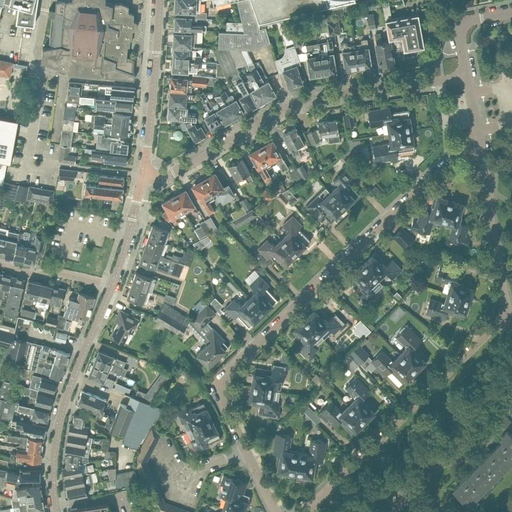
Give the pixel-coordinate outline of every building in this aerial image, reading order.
[(0,0),(18,5),(17,13),(16,22),(34,25),(37,0),(0,0)] [(131,39),(132,29),(136,29),(136,21),(133,20),(133,13),(128,11),(128,5),(120,2),(112,3),(105,1),(104,0),(59,0),(57,1),(56,1),(55,11),(56,11),(55,16),(51,16),(49,42),(55,44),(55,46),(42,48),(42,49),(43,49),(42,53),(43,53),(42,57),(43,57),(41,61),(68,71),(67,73),(134,79),(134,73),(133,72),(134,58),(126,56),(127,46),(129,45),(129,39),(131,39)] [(175,0),(175,11),(194,11),(206,12),(200,11),(201,0),(175,0)] [(236,67),(246,64),(248,66),(253,63),(245,49),(251,49),(270,42),(266,30),(265,26),(259,27),(259,26),(258,22),(250,0),(212,0),(213,4),(228,0),(236,0),(241,22),(226,21),(225,31),(219,31),(218,49),(213,48),(212,48),(225,77),(230,76),(238,73),(236,67)] [(250,0),(258,22),(349,0),(250,0)] [(382,0),(381,0),(381,2),(389,41),(391,51),(404,48),(404,49),(423,46),(417,14),(392,19),(388,0),(382,0)] [(197,30),(206,30),(207,25),(196,24),(197,18),(206,19),(206,12),(194,11),(194,17),(175,16),(175,18),(173,19),(173,21),(174,23),(174,29),(176,29),(190,29),(197,30)] [(367,14),(369,29),(375,28),(373,13),(367,14)] [(332,20),(334,34),(340,33),(338,19),(332,20)] [(329,35),(334,34),(332,20),(326,20),(329,35)] [(293,44),(293,45),(294,47),(295,47),(302,45),(296,26),(288,28),(289,31),(293,44)] [(197,30),(190,29),(176,29),(176,33),(174,33),(174,35),(173,35),(172,40),(174,40),(173,46),(201,47),(202,42),(196,42),(197,30)] [(289,31),(281,33),(285,46),(293,44),(289,31)] [(382,42),(380,32),(374,33),(380,64),(393,62),(391,51),(389,41),(383,42),(382,42)] [(354,44),(358,68),(359,68),(360,69),(363,68),(365,67),(370,66),(366,39),(360,39),(361,43),(354,44)] [(331,41),(317,44),(318,50),(322,74),(324,73),(324,74),(329,73),(329,72),(335,71),(334,62),(331,48),(333,48),(331,41)] [(354,44),(347,45),(347,42),(341,43),(345,70),(351,69),(352,70),(355,70),(356,68),(358,68),(354,44)] [(293,45),(284,48),(284,49),(284,50),(284,51),(284,52),(284,53),(283,54),(283,55),(282,56),(281,56),(280,57),(279,58),(274,59),(279,73),(283,71),(288,87),(297,84),(298,84),(300,83),(301,82),(302,82),(296,66),(301,65),(295,47),(294,47),(293,45)] [(201,61),(201,56),(195,55),(195,50),(173,48),(173,49),(172,49),(171,55),(173,55),(172,60),(201,62),(201,61)] [(318,50),(306,52),(310,76),(316,75),(321,75),(321,74),(322,74),(318,50)] [(0,74),(10,76),(12,62),(0,59),(0,74)] [(172,60),(172,65),(171,64),(170,69),(172,69),(172,71),(197,73),(197,67),(216,68),(217,63),(201,61),(201,62),(172,60)] [(254,64),(248,67),(251,72),(267,99),(270,98),(275,96),(274,95),(276,94),(271,86),(268,80),(264,82),(254,64)] [(267,99),(251,72),(246,75),(249,80),(244,83),(256,105),(258,104),(259,104),(260,104),(264,102),(264,101),(267,99)] [(256,105),(243,81),(238,73),(230,76),(232,80),(235,79),(237,84),(243,95),(239,97),(247,111),(248,110),(249,111),(251,109),(252,108),(256,105)] [(212,77),(192,75),(192,79),(171,77),(171,82),(170,83),(169,86),(170,88),(170,89),(191,92),(192,85),(206,86),(206,85),(214,85),(212,77)] [(82,83),(68,82),(67,94),(81,95),(82,83)] [(127,99),(127,97),(132,98),(132,96),(134,96),(135,92),(133,92),(133,89),(135,89),(135,88),(133,88),(105,85),(104,97),(127,99)] [(217,100),(211,104),(215,111),(216,110),(224,124),(225,123),(226,123),(229,122),(229,121),(234,118),(219,94),(217,90),(212,91),(213,92),(215,96),(215,97),(217,100)] [(169,103),(186,105),(186,100),(194,100),(194,94),(170,91),(169,96),(168,97),(168,101),(169,102),(169,103)] [(202,113),(204,117),(212,131),(213,130),(214,130),(216,129),(217,128),(221,125),(214,111),(208,100),(203,91),(199,94),(202,99),(201,100),(203,103),(207,111),(202,113)] [(220,94),(219,94),(234,118),(238,116),(239,116),(242,115),(242,114),(243,113),(235,99),(232,93),(228,96),(225,91),(220,94)] [(132,100),(127,99),(104,97),(68,94),(67,102),(78,103),(78,101),(96,102),(95,107),(131,110),(132,100)] [(63,118),(74,119),(76,107),(64,105),(63,118)] [(167,117),(175,118),(182,119),(190,119),(199,120),(200,114),(199,113),(186,112),(187,107),(181,106),(178,106),(168,106),(167,117)] [(390,113),(390,108),(367,111),(370,127),(389,125),(390,134),(411,131),(409,118),(409,117),(408,110),(390,113)] [(91,114),(90,121),(130,125),(131,115),(121,114),(113,113),(112,118),(105,117),(106,116),(95,115),(91,114)] [(195,140),(197,141),(202,138),(201,137),(205,134),(205,133),(209,131),(200,114),(199,120),(190,119),(182,119),(184,121),(180,123),(183,128),(185,129),(188,128),(195,140)] [(354,126),(353,123),(352,114),(345,115),(347,127),(354,126)] [(0,185),(2,186),(3,182),(7,162),(10,162),(18,120),(0,116),(0,185)] [(61,130),(71,131),(73,131),(74,119),(63,118),(61,130)] [(327,135),(329,142),(340,140),(336,119),(317,123),(318,129),(315,130),(307,133),(312,143),(314,145),(320,142),(317,136),(327,135)] [(88,120),(89,124),(90,125),(91,126),(93,127),(93,133),(101,134),(104,135),(105,134),(103,133),(103,132),(128,135),(129,125),(88,120)] [(295,127),(282,134),(287,143),(293,155),(294,155),(299,152),(298,150),(305,147),(304,145),(303,142),(300,136),(295,127)] [(69,146),(71,146),(73,131),(71,131),(61,130),(60,145),(61,145),(69,146)] [(397,157),(397,152),(414,150),(413,142),(411,131),(390,134),(392,144),(373,146),(375,161),(397,157)] [(96,141),(95,149),(102,150),(105,150),(126,153),(126,152),(128,152),(128,148),(127,147),(128,141),(120,140),(120,139),(104,137),(104,135),(101,134),(101,142),(96,141)] [(260,145),(271,166),(277,162),(282,171),(288,168),(272,140),(267,143),(265,142),(260,145)] [(69,146),(61,145),(59,161),(75,163),(76,155),(68,154),(69,146)] [(249,153),(254,162),(265,181),(270,178),(265,169),(271,166),(260,145),(254,148),(254,150),(249,153)] [(85,148),(84,152),(87,152),(92,153),(91,156),(104,157),(104,162),(125,164),(126,153),(105,150),(102,150),(95,149),(92,149),(87,148),(85,148)] [(253,179),(241,158),(229,165),(237,179),(244,176),(247,182),(253,179)] [(302,180),(308,176),(302,165),(296,168),(297,169),(296,170),(297,170),(302,180)] [(59,168),(58,178),(58,179),(74,180),(75,170),(59,168)] [(345,208),(359,194),(348,182),(352,177),(344,169),(333,180),(333,183),(337,186),(330,192),(325,187),(345,208)] [(297,170),(296,170),(289,173),(288,174),(295,185),(302,180),(297,170)] [(208,175),(203,177),(214,198),(217,203),(224,199),(224,200),(230,196),(230,197),(234,194),(228,184),(223,187),(215,172),(215,173),(210,175),(208,175)] [(85,183),(84,194),(122,198),(124,177),(100,175),(99,185),(85,183)] [(197,183),(192,186),(208,214),(214,211),(208,201),(214,198),(203,177),(197,181),(197,183)] [(17,194),(18,185),(3,182),(3,184),(0,198),(0,207),(3,208),(5,197),(16,200),(17,194)] [(18,185),(17,194),(26,196),(29,186),(19,184),(18,185)] [(268,187),(262,191),(267,201),(281,193),(285,189),(282,184),(270,190),(269,187),(268,187)] [(40,188),(29,186),(27,200),(37,201),(40,188)] [(325,187),(318,194),(305,207),(320,220),(324,216),(330,222),(345,208),(325,187)] [(40,188),(37,201),(51,204),(54,190),(40,188)] [(185,190),(180,192),(179,191),(175,193),(175,195),(184,211),(190,207),(193,213),(197,211),(185,190)] [(282,193),(277,197),(283,204),(284,204),(288,199),(286,197),(282,193)] [(183,211),(175,195),(162,202),(167,210),(162,214),(168,221),(172,219),(175,224),(181,220),(177,215),(183,211)] [(245,210),(251,207),(245,197),(240,200),(245,210)] [(450,200),(438,197),(435,206),(432,207),(430,213),(421,209),(417,220),(413,219),(411,228),(429,234),(434,218),(443,221),(450,200)] [(465,235),(469,225),(459,221),(460,216),(459,214),(462,204),(450,200),(443,221),(453,224),(448,239),(466,245),(469,237),(465,235)] [(242,214),(230,220),(234,227),(246,221),(242,214)] [(311,240),(299,228),(302,226),(292,215),(282,224),(284,226),(285,230),(288,233),(282,238),(296,254),(311,240)] [(205,220),(212,232),(217,229),(210,216),(205,220)] [(152,224),(148,236),(164,242),(170,226),(167,222),(159,219),(157,226),(152,224)] [(212,232),(205,220),(199,223),(206,235),(212,232)] [(8,230),(8,228),(0,226),(0,256),(2,257),(8,230)] [(405,249),(414,240),(401,228),(393,236),(405,249)] [(8,230),(2,257),(9,259),(12,260),(18,233),(8,230)] [(18,233),(12,260),(15,260),(23,262),(27,245),(28,241),(29,233),(23,231),(23,233),(19,232),(18,233)] [(28,241),(27,245),(23,262),(34,265),(36,256),(40,257),(45,237),(36,235),(35,242),(28,241)] [(148,236),(143,249),(160,255),(164,242),(148,236)] [(281,268),(296,254),(282,238),(275,245),(272,242),(269,241),(267,239),(257,248),(267,258),(265,260),(258,252),(253,257),(264,268),(273,259),(281,268)] [(140,256),(139,259),(140,260),(139,262),(167,272),(178,276),(182,263),(179,261),(171,259),(160,255),(143,249),(141,255),(140,256)] [(372,255),(363,264),(377,279),(385,271),(392,279),(402,270),(394,261),(389,266),(387,263),(385,266),(381,262),(378,262),(372,255)] [(424,260),(419,264),(422,269),(427,265),(424,260)] [(363,264),(353,273),(359,280),(359,282),(363,286),(361,289),(363,291),(359,295),(365,303),(366,303),(376,294),(375,293),(383,285),(377,279),(363,264)] [(456,281),(458,274),(454,273),(455,270),(440,265),(436,279),(450,284),(447,294),(468,301),(472,288),(463,285),(462,283),(456,281)] [(135,272),(131,284),(147,290),(152,292),(156,279),(151,277),(145,275),(135,272)] [(6,303),(10,288),(13,276),(2,273),(0,279),(0,298),(2,299),(1,301),(6,303)] [(250,300),(263,314),(278,300),(266,288),(269,285),(259,275),(250,284),(253,287),(253,290),(255,292),(248,298),(250,300)] [(4,313),(16,315),(24,279),(13,276),(10,288),(6,303),(5,309),(4,313)] [(40,283),(28,280),(23,301),(31,302),(32,297),(37,299),(40,283)] [(37,299),(36,304),(40,305),(47,307),(49,302),(52,286),(40,283),(37,299)] [(127,298),(136,301),(142,303),(147,290),(131,284),(127,298)] [(52,286),(49,302),(55,303),(53,310),(58,311),(61,304),(62,300),(64,288),(52,286)] [(397,291),(393,295),(398,301),(402,297),(397,291)] [(74,297),(74,299),(69,297),(68,301),(75,303),(76,301),(91,306),(94,297),(78,292),(77,298),(74,297)] [(165,297),(159,294),(157,300),(163,303),(165,297)] [(447,294),(445,303),(429,298),(425,313),(441,318),(442,315),(445,316),(448,309),(453,311),(455,310),(465,313),(468,301),(447,294)] [(165,297),(163,302),(172,305),(175,298),(165,295),(165,297)] [(263,314),(250,300),(248,298),(242,305),(240,302),(237,302),(234,299),(224,308),(234,318),(237,316),(248,328),(263,314)] [(215,299),(210,303),(219,316),(222,313),(219,310),(222,307),(215,299)] [(88,318),(88,317),(91,306),(76,301),(75,303),(68,301),(64,315),(67,316),(67,317),(78,320),(80,315),(88,318)] [(155,319),(181,334),(190,319),(164,304),(155,319)] [(213,328),(207,323),(216,314),(206,304),(190,320),(187,324),(207,345),(196,354),(208,367),(225,350),(225,349),(228,346),(223,341),(224,340),(213,328)] [(346,305),(342,308),(347,313),(351,310),(346,305)] [(398,306),(395,310),(402,316),(405,313),(398,306)] [(33,317),(34,311),(22,308),(20,314),(33,317)] [(138,319),(129,314),(120,310),(115,320),(117,322),(110,335),(123,342),(132,325),(135,326),(138,319)] [(314,311),(304,320),(324,340),(332,332),(333,334),(339,328),(341,330),(346,325),(335,314),(330,318),(327,321),(323,317),(320,317),(314,311)] [(57,318),(56,326),(63,328),(66,317),(67,317),(67,316),(64,315),(63,316),(59,314),(58,314),(57,318)] [(47,315),(45,324),(55,327),(56,326),(57,318),(47,315)] [(360,318),(353,324),(365,335),(371,329),(364,322),(360,318)] [(367,319),(364,322),(371,329),(374,326),(369,321),(367,319)] [(315,347),(324,340),(304,320),(295,328),(302,335),(302,338),(305,342),(298,349),(309,360),(313,357),(311,355),(317,349),(315,347)] [(0,323),(0,344),(4,345),(10,347),(6,362),(20,366),(36,371),(39,358),(39,356),(42,348),(49,350),(50,347),(42,344),(27,340),(12,337),(15,327),(1,323),(0,323)] [(65,341),(67,333),(62,332),(63,328),(56,326),(55,327),(52,338),(65,341)] [(414,348),(419,343),(416,340),(418,337),(407,326),(396,337),(407,348),(400,355),(415,371),(425,361),(418,355),(418,352),(414,348)] [(446,342),(441,347),(447,353),(452,348),(446,342)] [(358,344),(349,353),(360,364),(369,355),(358,344)] [(4,345),(0,361),(6,362),(10,347),(4,345)] [(50,347),(48,353),(55,355),(53,361),(66,365),(70,353),(57,349),(50,347)] [(94,361),(93,363),(108,369),(120,374),(124,376),(127,368),(123,367),(125,361),(108,354),(98,351),(97,355),(96,355),(96,356),(94,357),(93,360),(94,361)] [(415,371),(400,355),(393,362),(382,351),(371,362),(382,373),(385,371),(388,374),(393,369),(397,372),(399,373),(406,379),(415,371)] [(282,353),(280,362),(292,365),(293,364),(282,353)] [(359,364),(348,354),(342,360),(352,371),(359,364)] [(36,371),(52,376),(61,379),(65,367),(53,363),(50,369),(38,365),(39,361),(45,363),(46,359),(40,356),(39,358),(36,371)] [(90,371),(88,375),(92,377),(106,382),(105,384),(112,387),(114,382),(115,380),(106,376),(108,369),(93,363),(92,364),(91,365),(90,368),(90,369),(90,371)] [(280,392),(280,391),(279,391),(279,389),(280,389),(282,382),(281,382),(280,381),(280,380),(284,381),(285,373),(287,373),(288,367),(272,364),(271,370),(255,368),(252,386),(280,392)] [(36,371),(20,366),(20,367),(19,373),(28,376),(30,369),(36,371)] [(32,374),(29,387),(41,391),(42,389),(54,392),(54,391),(55,390),(56,387),(55,386),(57,381),(32,374)] [(312,378),(318,384),(323,379),(317,374),(312,378)] [(363,398),(368,393),(365,390),(367,388),(356,377),(345,388),(356,399),(349,406),(364,421),(373,412),(367,405),(367,402),(363,398)] [(1,380),(0,385),(0,397),(6,399),(10,382),(1,380)] [(154,382),(151,386),(158,390),(161,386),(154,382)] [(34,404),(34,403),(50,407),(50,406),(51,405),(52,402),(52,401),(53,395),(41,392),(41,391),(31,388),(25,386),(24,390),(23,394),(29,395),(29,396),(30,396),(28,402),(34,404)] [(278,402),(280,392),(252,386),(249,399),(258,401),(260,403),(258,414),(279,417),(280,411),(278,411),(280,403),(278,402)] [(137,389),(134,397),(141,399),(149,403),(154,396),(146,393),(137,389)] [(106,399),(91,393),(82,390),(76,404),(86,408),(97,412),(95,417),(94,419),(109,431),(114,417),(103,413),(104,410),(105,407),(103,407),(106,399)] [(149,403),(141,399),(134,397),(130,395),(126,405),(120,403),(114,417),(109,431),(120,436),(119,440),(122,442),(122,441),(137,447),(155,418),(157,419),(162,408),(149,403)] [(15,402),(12,416),(23,418),(24,411),(32,413),(31,418),(47,421),(47,420),(48,419),(48,417),(48,416),(49,410),(34,407),(34,406),(18,402),(15,402)] [(182,422),(187,432),(212,420),(203,402),(190,408),(189,406),(177,412),(182,422)] [(336,424),(341,419),(345,423),(348,423),(355,430),(364,421),(349,406),(342,413),(331,402),(320,412),(331,423),(333,421),(336,424)] [(309,416),(314,412),(307,405),(302,410),(309,416)] [(497,415),(508,426),(511,430),(511,422),(501,411),(497,415)] [(308,425),(313,420),(305,413),(304,421),(308,425)] [(85,420),(86,419),(82,416),(73,415),(72,422),(70,422),(68,433),(92,437),(86,436),(88,425),(85,424),(85,420)] [(46,426),(17,420),(12,419),(11,425),(21,427),(20,432),(22,432),(22,433),(26,434),(27,433),(43,437),(44,435),(45,434),(46,432),(45,430),(46,426)] [(187,432),(191,440),(196,451),(208,445),(207,444),(220,437),(212,420),(187,432)] [(148,433),(159,438),(162,432),(151,427),(148,433)] [(495,475),(511,458),(511,436),(507,431),(501,438),(503,440),(481,461),(495,475)] [(92,437),(68,433),(66,444),(90,447),(92,437)] [(145,438),(155,444),(159,438),(148,433),(145,438)] [(275,470),(278,470),(295,473),(299,453),(289,451),(292,436),(276,433),(273,449),(276,450),(275,454),(277,454),(275,470)] [(43,439),(7,434),(6,440),(19,442),(19,446),(26,447),(42,449),(43,439)] [(102,438),(101,450),(108,451),(109,439),(102,438)] [(142,444),(153,449),(155,444),(145,438),(142,444)] [(315,477),(318,461),(322,462),(326,442),(311,439),(308,454),(299,453),(295,473),(315,477)] [(65,461),(83,461),(84,463),(86,463),(86,462),(89,462),(88,458),(82,457),(84,447),(90,448),(90,447),(66,444),(64,454),(66,455),(65,461)] [(139,449),(150,455),(153,449),(142,444),(139,449)] [(41,451),(26,449),(17,448),(16,453),(11,452),(10,457),(16,458),(23,459),(40,461),(41,451)] [(136,462),(147,461),(150,455),(139,449),(136,456),(136,462)] [(16,458),(10,457),(5,456),(0,454),(0,461),(14,465),(16,458)] [(88,473),(86,463),(84,463),(83,461),(65,461),(65,466),(62,467),(65,479),(84,475),(84,474),(88,473)] [(139,473),(150,468),(147,461),(136,462),(136,465),(139,473)] [(481,461),(454,488),(470,504),(476,498),(474,496),(495,475),(481,461)] [(141,478),(152,474),(150,468),(139,473),(141,478)] [(0,476),(7,477),(20,481),(39,480),(39,477),(41,475),(41,472),(39,471),(39,469),(19,469),(19,474),(0,469),(0,476)] [(140,484),(134,470),(130,471),(133,485),(140,484)] [(126,485),(125,485),(125,487),(133,485),(130,471),(123,472),(126,485)] [(84,475),(65,479),(67,490),(86,486),(93,484),(90,472),(88,473),(84,474),(84,475)] [(123,472),(115,474),(115,487),(125,485),(126,485),(123,472)] [(152,474),(141,478),(144,484),(155,480),(152,474)] [(223,474),(220,483),(220,484),(223,485),(219,495),(226,497),(222,507),(237,511),(243,511),(249,495),(243,493),(247,482),(223,474)] [(0,484),(6,485),(6,484),(14,486),(19,486),(20,481),(7,477),(0,476),(0,484)] [(155,480),(144,484),(146,490),(157,486),(155,480)] [(14,488),(11,497),(14,498),(17,499),(19,500),(42,497),(40,484),(30,486),(17,488),(16,488),(14,488)] [(88,495),(86,486),(67,490),(69,499),(88,495)] [(157,486),(146,490),(149,496),(160,492),(157,486)] [(160,492),(149,496),(151,502),(162,497),(160,492)] [(0,509),(0,511),(19,511),(20,511),(21,511),(33,510),(43,508),(42,497),(19,500),(17,499),(14,498),(11,497),(11,498),(12,507),(10,507),(10,508),(0,509)] [(162,497),(151,502),(154,507),(157,509),(164,502),(162,497)] [(164,502),(157,509),(159,511),(166,511),(170,504),(164,502)] [(109,511),(108,503),(70,509),(70,511),(109,511)]
